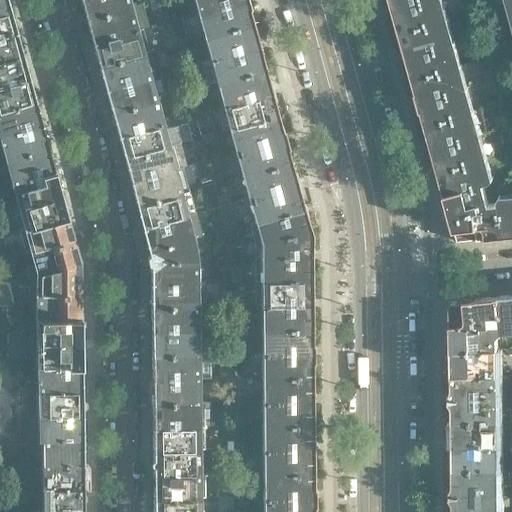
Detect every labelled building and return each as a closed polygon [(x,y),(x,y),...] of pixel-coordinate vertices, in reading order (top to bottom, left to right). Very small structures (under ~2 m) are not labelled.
[(0,0),(0,9),(9,7),(6,0),(0,0)] [(125,7),(122,0),(79,0),(84,18),(125,7)] [(240,0),(198,0),(201,11),(240,0)] [(252,22),(249,10),(245,0),(240,0),(201,11),(207,34),(252,22)] [(421,0),(390,0),(392,8),(421,0)] [(443,19),(437,0),(421,0),(392,8),(399,31),(443,19)] [(0,34),(15,30),(9,7),(0,9),(0,34)] [(131,30),(125,7),(84,18),(91,41),(131,30)] [(167,13),(158,16),(160,23),(169,20),(167,13)] [(450,42),(443,19),(399,31),(405,54),(450,42)] [(258,45),(255,34),(252,22),(207,34),(214,57),(258,45)] [(0,59),(22,53),(15,30),(0,34),(0,59)] [(137,53),(131,30),(91,41),(97,64),(137,53)] [(186,40),(184,32),(173,35),(175,43),(186,40)] [(188,48),(186,40),(175,43),(177,51),(188,48)] [(456,65),(450,42),(405,54),(412,77),(456,65)] [(264,68),(261,56),(258,45),(214,57),(220,80),(264,68)] [(0,84),(28,77),(22,53),(0,59),(0,84)] [(144,77),(137,53),(97,64),(103,88),(144,77)] [(462,88),(456,65),(412,77),(418,101),(462,88)] [(271,91),(268,80),(264,68),(220,80),(226,103),(271,91)] [(0,109),(34,100),(28,77),(0,84),(0,109)] [(150,100),(144,77),(103,88),(109,111),(150,100)] [(198,86),(196,79),(186,81),(188,89),(198,86)] [(201,94),(198,86),(188,89),(190,97),(201,94)] [(469,112),(462,88),(418,101),(424,124),(469,112)] [(277,114),(274,102),(271,91),(226,103),(233,127),(277,114)] [(41,123),(34,100),(0,109),(0,125),(2,134),(41,123)] [(156,123),(150,100),(109,111),(116,134),(156,123)] [(475,135),(469,112),(424,124),(431,147),(475,135)] [(284,137),(280,126),(277,114),(233,127),(239,150),(284,137)] [(47,146),(41,123),(2,134),(9,157),(47,146)] [(163,146),(156,123),(116,134),(122,157),(163,146)] [(211,133),(209,125),(198,128),(201,136),(211,133)] [(213,140),(211,133),(201,136),(203,143),(213,140)] [(481,158),(475,135),(431,147),(437,170),(481,158)] [(290,161),(287,149),(284,137),(239,150),(246,173),(290,161)] [(53,169),(47,146),(9,157),(15,180),(53,169)] [(169,169),(163,146),(122,157),(128,180),(169,169)] [(488,181),(481,158),(437,170),(443,193),(480,183),(488,181)] [(296,184),(293,172),(290,161),(246,173),(252,196),(296,184)] [(60,192),(53,169),(15,180),(21,203),(60,192)] [(175,192),(169,169),(128,180),(135,204),(175,192)] [(224,179),(222,171),(211,174),(213,182),(224,179)] [(226,187),(224,179),(213,182),(215,190),(226,187)] [(485,203),(480,183),(443,193),(450,216),(486,206),(485,203)] [(303,207),(299,195),(296,184),(252,196),(258,220),(303,207)] [(66,216),(60,192),(21,203),(28,226),(66,216)] [(182,216),(175,192),(135,204),(141,227),(182,216)] [(511,234),(511,199),(495,201),(499,236),(511,234)] [(499,236),(495,201),(485,203),(486,206),(450,216),(455,235),(454,236),(453,237),(453,238),(453,239),(454,240),(455,241),(456,241),(499,236)] [(310,232),(306,218),(303,207),(258,220),(264,239),(310,232)] [(73,239),(66,216),(28,226),(34,249),(73,239)] [(188,239),(182,216),(141,227),(147,250),(188,239)] [(237,226),(235,218),(224,221),(226,229),(237,226)] [(239,233),(237,226),(226,229),(228,236),(239,233)] [(310,255),(310,244),(310,232),(264,239),(264,256),(310,255)] [(79,262),(73,239),(34,249),(39,267),(39,273),(79,262)] [(192,281),(191,252),(188,239),(147,250),(150,258),(150,282),(192,281)] [(310,279),(310,267),(310,255),(264,256),(264,280),(310,279)] [(241,264),(241,256),(230,256),(230,264),(241,264)] [(79,294),(79,262),(39,273),(39,294),(79,294)] [(310,303),(310,292),(310,279),(264,280),(264,304),(310,303)] [(192,305),(192,281),(150,282),(150,306),(192,305)] [(80,318),(79,294),(39,294),(40,318),(80,318)] [(511,331),(511,294),(497,296),(500,326),(501,333),(511,331)] [(500,326),(497,296),(452,300),(451,299),(450,299),(449,299),(448,300),(448,301),(449,302),(450,303),(450,327),(500,326)] [(311,327),(311,315),(310,303),(264,304),(265,328),(311,327)] [(242,313),(242,304),(231,305),(231,313),(242,313)] [(192,329),(192,305),(150,306),(150,330),(192,329)] [(22,329),(19,318),(19,317),(10,319),(12,331),(22,329)] [(80,341),(80,318),(40,318),(40,342),(80,341)] [(498,350),(498,333),(501,333),(500,326),(450,327),(450,351),(498,350)] [(311,351),(311,340),(311,327),(265,328),(265,352),(311,351)] [(24,341),(22,329),(12,331),(15,343),(24,341)] [(193,353),(192,329),(150,330),(151,354),(193,353)] [(80,366),(80,341),(40,342),(40,366),(80,366)] [(499,374),(498,350),(450,351),(451,375),(499,374)] [(311,375),(311,363),(311,351),(265,352),(265,376),(311,375)] [(243,361),(243,352),(231,353),(231,361),(243,361)] [(193,377),(193,353),(151,354),(151,378),(193,377)] [(81,390),(80,366),(40,366),(41,390),(81,390)] [(499,398),(499,374),(451,375),(451,399),(499,398)] [(312,399),(311,388),(311,375),(265,376),(266,400),(312,399)] [(193,401),(193,377),(151,378),(151,402),(193,401)] [(81,414),(81,390),(41,390),(41,414),(81,414)] [(499,422),(499,398),(451,399),(451,423),(499,422)] [(312,423),(312,411),(312,399),(266,400),(266,424),(312,423)] [(243,409),(243,400),(232,400),(232,409),(243,409)] [(194,425),(193,401),(151,402),(152,425),(194,425)] [(81,438),(81,414),(41,414),(41,438),(45,438),(81,438)] [(500,446),(499,422),(451,423),(452,447),(500,446)] [(312,447),(312,433),(312,423),(266,424),(266,448),(312,447)] [(194,449),(194,425),(152,425),(152,450),(194,449)] [(82,461),(81,438),(45,438),(46,462),(82,461)] [(500,470),(500,446),(452,447),(452,471),(500,470)] [(312,471),(312,459),(312,447),(266,448),(266,472),(312,471)] [(244,457),(244,448),(233,449),(233,457),(244,457)] [(194,473),(194,449),(152,450),(152,474),(194,473)] [(82,485),(82,461),(46,462),(46,486),(82,485)] [(500,494),(500,470),(452,471),(452,495),(500,494)] [(313,495),(313,483),(312,471),(266,472),(267,496),(313,495)] [(194,497),(194,473),(152,474),(152,498),(194,497)] [(82,509),(82,485),(46,486),(46,510),(82,509)] [(500,511),(500,494),(452,495),(452,511),(500,511)] [(312,511),(313,507),(313,495),(267,496),(266,511),(312,511)] [(244,505),(244,496),(233,497),(233,505),(244,505)] [(194,511),(194,497),(152,498),(152,511),(194,511)]
